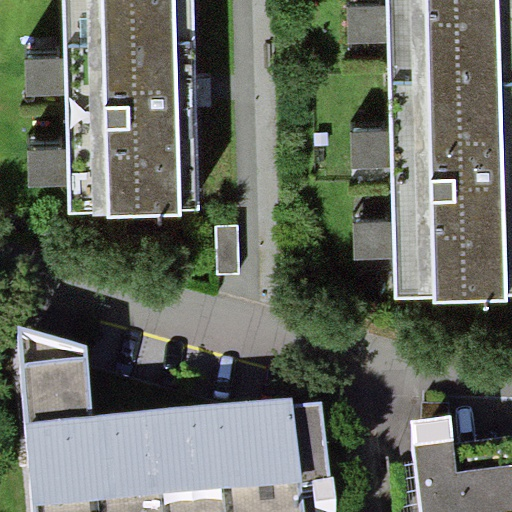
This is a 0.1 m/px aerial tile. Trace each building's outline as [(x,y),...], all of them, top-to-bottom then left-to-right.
[(74,0),(82,177),(201,173),(194,0),(74,0)] [(511,50),(511,0),(400,0),(401,52),(511,50)] [(406,273),(511,270),(511,50),(401,52),(406,273)] [(224,217),(226,261),(250,260),(248,216),(224,217)] [(21,344),(35,511),(303,511),(302,490),(331,487),(323,411),(96,435),(88,359),(21,344)] [(511,511),(511,446),(411,461),(418,511),(511,511)]
